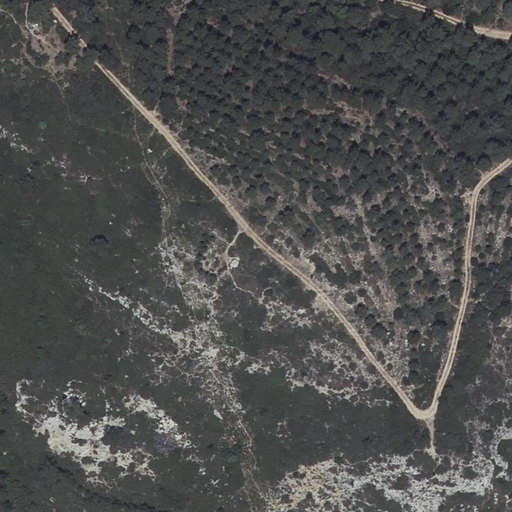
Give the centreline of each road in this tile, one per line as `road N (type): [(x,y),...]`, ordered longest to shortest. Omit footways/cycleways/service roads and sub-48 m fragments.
road 1 (track): [(511,160),(472,202),(462,315),(435,409),(425,416),(40,0)]
road 2 (track): [(380,0),(511,36)]
